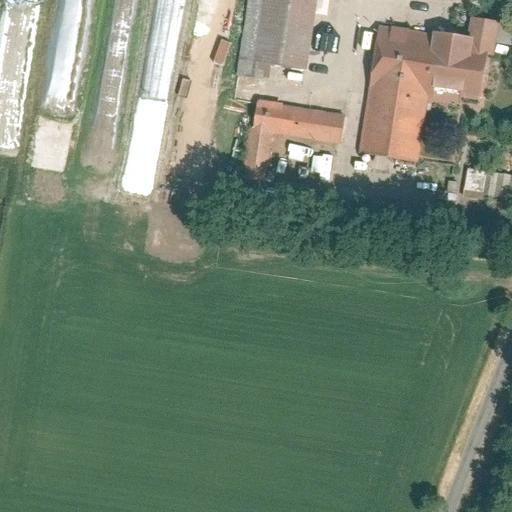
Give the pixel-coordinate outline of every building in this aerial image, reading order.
[(246,0),(237,75),(265,79),(267,63),(307,68),(315,0),(246,0)] [(372,27),(362,82),(476,102),(486,47),(372,27)] [(48,133),(69,136),(81,62),(50,57),(43,105),(53,107),(48,133)] [(410,163),(419,94),(370,88),(361,156),(410,163)] [(282,107),(278,141),(341,149),(345,116),(282,107)] [(511,195),(511,172),(466,169),(464,192),(511,195)]
